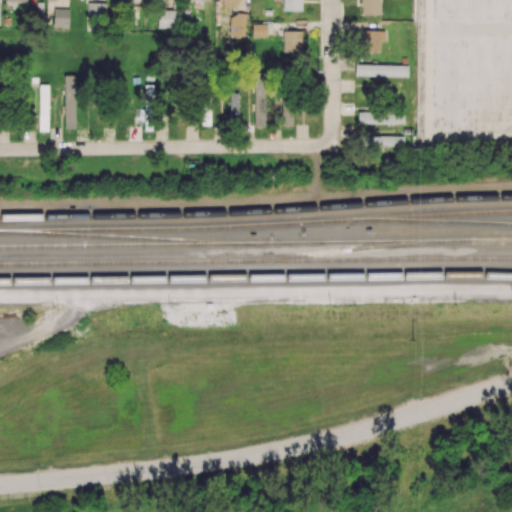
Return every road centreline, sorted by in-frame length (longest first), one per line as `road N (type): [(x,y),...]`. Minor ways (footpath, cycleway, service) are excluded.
road 1 (residential): [(0,484),(268,452),(511,382)]
road 2 (residential): [(333,143),(0,149)]
road 3 (residential): [(333,0),(333,143)]
